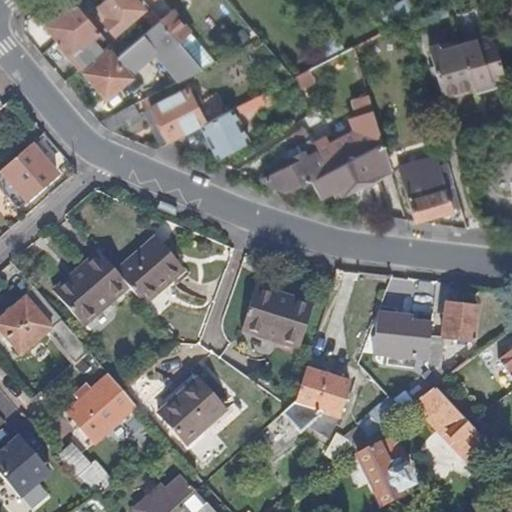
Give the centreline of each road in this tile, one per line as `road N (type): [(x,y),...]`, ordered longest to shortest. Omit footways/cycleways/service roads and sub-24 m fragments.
road 1 (residential): [(108,156),(258,218),(358,246),(511,263)]
road 2 (residential): [(0,44),(78,137),(108,156)]
road 3 (residential): [(0,249),(108,156)]
